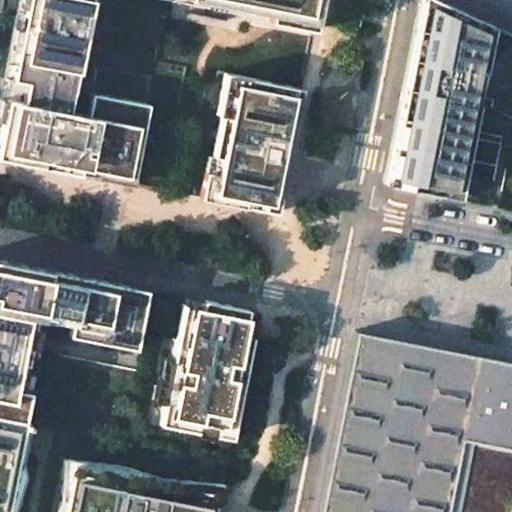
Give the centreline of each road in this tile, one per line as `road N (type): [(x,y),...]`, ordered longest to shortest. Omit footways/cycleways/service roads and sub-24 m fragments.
road 1 (unclassified): [(0,235),(337,301)]
road 2 (residential): [(395,0),(353,211)]
road 3 (residential): [(337,301),(294,511)]
road 4 (unclassified): [(353,211),(511,241)]
